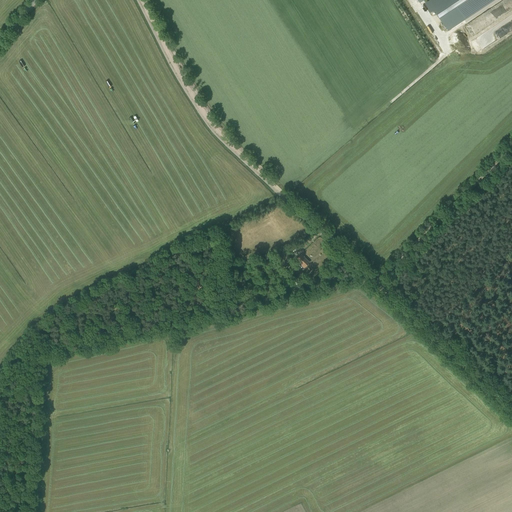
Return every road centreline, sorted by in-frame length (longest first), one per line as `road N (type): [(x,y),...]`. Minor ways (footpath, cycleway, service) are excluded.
road 1 (track): [(511,408),(229,144),(141,0)]
road 2 (track): [(511,147),(373,283)]
